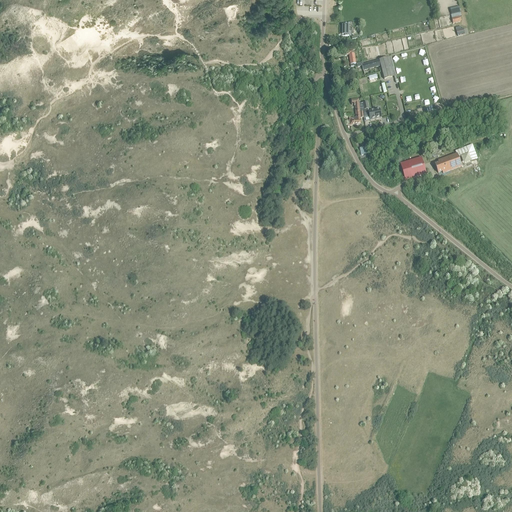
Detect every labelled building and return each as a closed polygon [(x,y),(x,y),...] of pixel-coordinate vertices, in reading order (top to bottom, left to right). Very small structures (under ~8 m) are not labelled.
[(458,13),(451,15),(451,18),(453,24),(461,22),(459,17),(461,16),(460,13),(458,13)] [(455,27),(457,36),(465,34),(463,28),(461,29),(460,26),(455,27)] [(347,54),(348,54),(350,65),(356,64),(355,54),(354,54),(353,50),(347,51),(347,54)] [(397,79),(391,57),(363,64),(361,65),(362,66),(363,71),(380,66),(384,80),(394,77),(395,79),(397,79)] [(364,112),(363,103),(359,104),(359,99),(351,100),(352,105),(354,105),(354,106),(355,106),(356,117),(350,118),(350,120),(347,120),(348,126),(361,124),(360,118),(363,118),(363,117),(363,112),(364,112)] [(363,103),(364,112),(363,112),(363,117),(363,118),(364,121),(370,120),(375,119),(373,110),(368,111),(368,109),(368,107),(366,102),(363,103)] [(380,108),(373,110),(375,119),(382,118),(380,108)] [(472,146),(455,152),(456,154),(457,154),(458,158),(461,157),(468,154),(469,155),(471,161),(477,159),(472,146)] [(439,163),(435,164),(438,173),(442,171),(443,174),(461,167),(458,158),(457,154),(456,154),(438,160),(439,163)] [(400,164),(405,181),(426,174),(421,158),(400,164)]
